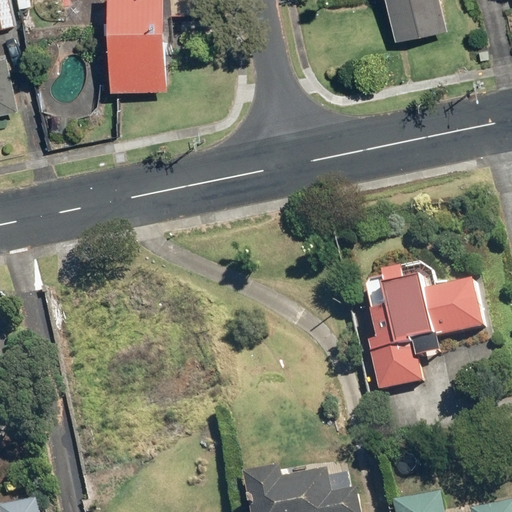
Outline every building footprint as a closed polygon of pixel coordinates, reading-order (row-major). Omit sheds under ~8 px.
[(16,0),(0,0),(0,27),(21,24),(16,0)] [(122,0),(120,90),(173,91),(176,13),(204,14),(204,0),(122,0)] [(451,0),(399,0),(406,37),(456,28),(451,0)] [(0,115),(27,110),(15,56),(0,58),(0,115)] [(392,280),(376,283),(388,340),(377,342),(387,390),(430,382),(425,357),(450,352),(447,336),(495,327),(486,281),(439,290),(437,278),(413,283),(409,267),(391,271),(392,280)] [(292,467),(255,473),(261,511),(372,511),(368,490),(350,493),(348,481),(344,482),(341,461),(292,470),(292,467)] [(452,511),(448,492),(402,501),(404,511),(511,511),(511,502),(478,509),(478,511),(452,511)] [(42,511),(40,501),(3,509),(3,511),(42,511)]
